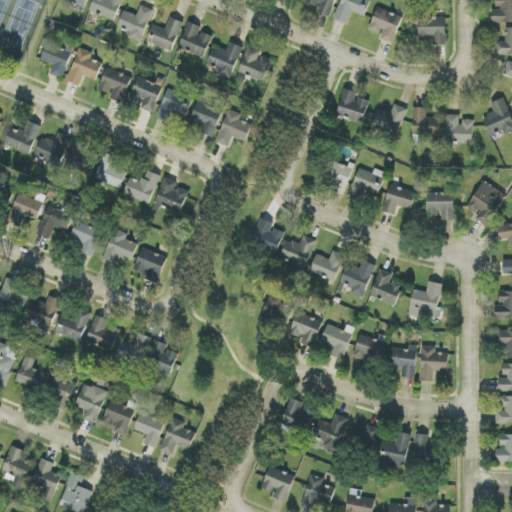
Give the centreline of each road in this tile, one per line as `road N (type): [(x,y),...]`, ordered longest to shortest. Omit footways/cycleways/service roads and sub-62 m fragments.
road 1 (residential): [(470,511),(474,292),(466,262),(389,243),(305,210),(287,193),(338,53)]
road 2 (residential): [(0,244),(126,299),(163,305),(174,297),(214,198),(213,172)]
road 3 (residential): [(464,77),(384,73),(208,0)]
road 4 (residential): [(257,440),(293,372),(384,400),(472,408)]
road 5 (residential): [(213,172),(0,81)]
road 6 (residential): [(0,408),(166,476),(175,511)]
